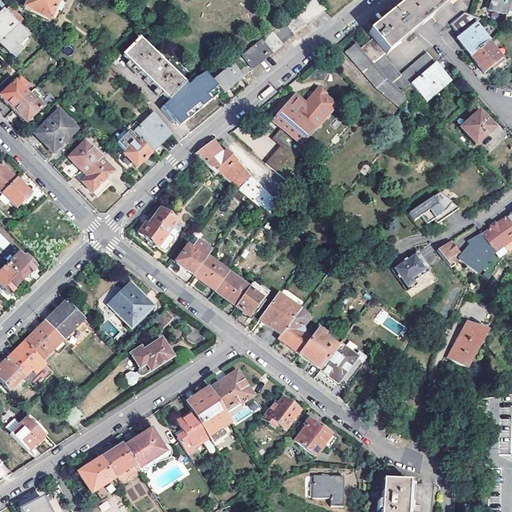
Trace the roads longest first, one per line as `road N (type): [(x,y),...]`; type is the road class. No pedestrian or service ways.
road 1 (residential): [(371,0),(190,147),(101,235)]
road 2 (residential): [(436,360),(420,438),(403,454),(241,339)]
road 3 (residential): [(0,495),(241,339)]
road 4 (residential): [(241,339),(101,235)]
road 5 (residential): [(101,235),(0,131)]
road 6 (residential): [(101,235),(0,335)]
